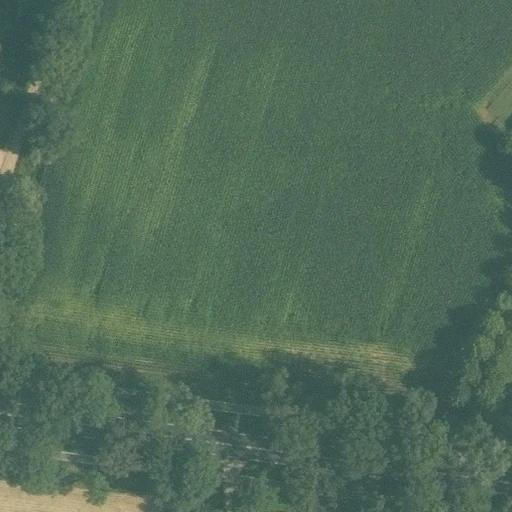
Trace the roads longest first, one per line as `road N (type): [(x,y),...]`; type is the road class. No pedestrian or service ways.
road 1 (primary): [(511,484),(0,410)]
road 2 (track): [(63,0),(0,197)]
